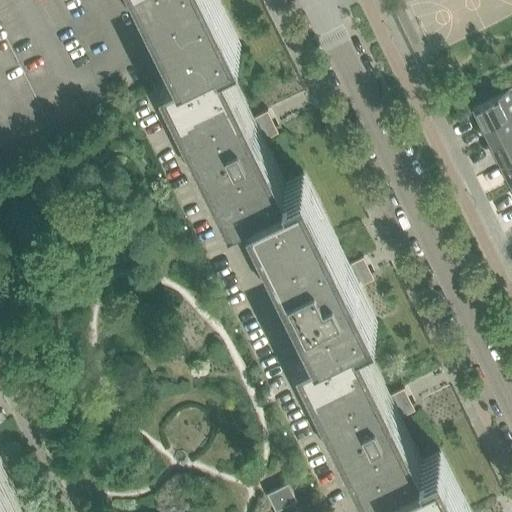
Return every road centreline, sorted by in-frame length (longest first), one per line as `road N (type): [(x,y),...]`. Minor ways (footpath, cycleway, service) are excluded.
road 1 (tertiary): [(511,398),(314,0)]
road 2 (residential): [(0,394),(60,511)]
